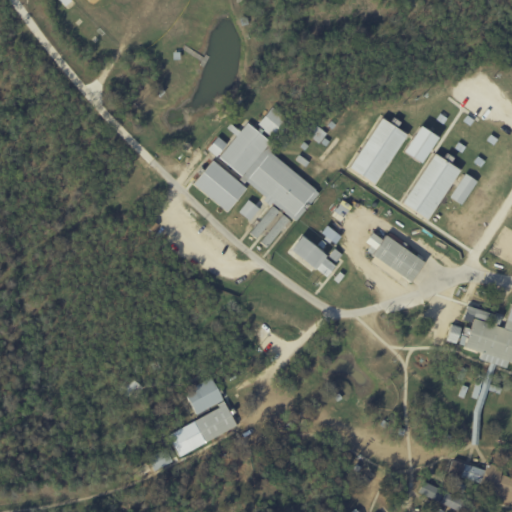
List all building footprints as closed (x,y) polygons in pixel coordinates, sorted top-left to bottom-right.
[(256,126),(275,140),(290,122),(270,107),(256,126)] [(346,169),(373,185),(404,133),(378,117),(346,169)] [(269,141),(246,123),(239,132),(238,131),(217,157),(242,177),(269,141)] [(400,151),(419,163),(436,137),(417,125),(400,151)] [(226,145),(217,137),(206,149),(215,157),(226,145)] [(240,181),(244,184),(265,155),(260,152),(240,181)] [(319,193),(270,152),(246,182),(264,197),(261,200),(270,207),(248,233),(257,241),(265,248),(290,219),(294,223),(319,193)] [(425,221),(458,169),(432,153),(399,204),(425,221)] [(246,188),(211,160),(192,184),(226,212),(246,188)] [(461,205),(475,181),(463,173),(448,198),(461,205)] [(249,221),(258,208),(247,200),(237,213),(249,221)] [(369,255),(408,282),(422,262),(383,235),(369,255)] [(341,255),(332,248),(326,256),(298,236),(287,252),(324,278),(341,255)] [(454,345),(480,352),(477,360),(504,368),(506,362),(511,364),(511,303),(509,303),(502,327),(497,326),(499,316),(465,306),(461,320),(469,322),(467,329),(460,327),(454,345)] [(444,340),(453,343),(458,327),(449,325),(444,340)] [(167,434),(178,456),(236,428),(212,378),(184,391),(195,415),(216,405),(218,410),(167,434)] [(147,457),(153,471),(171,463),(165,449),(147,457)] [(511,478),(499,475),(502,468),(487,463),(485,470),(451,460),(447,473),(483,483),(480,495),(511,503),(511,478)] [(417,492),(439,501),(443,490),(422,482),(417,492)] [(458,511),(463,500),(445,492),(439,503),(458,511)]
